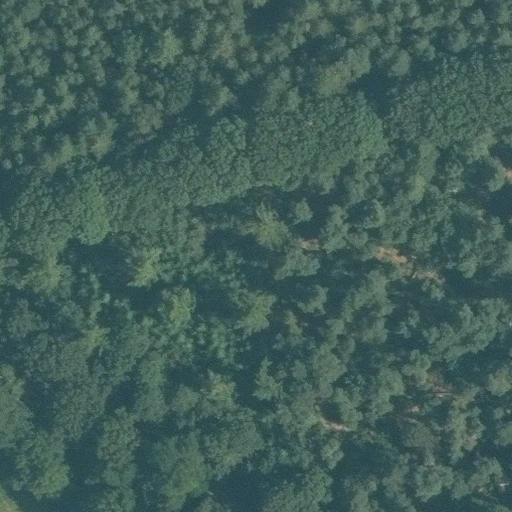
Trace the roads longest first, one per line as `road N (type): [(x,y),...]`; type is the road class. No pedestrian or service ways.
road 1 (unknown): [(511,60),(0,194)]
road 2 (unclassified): [(225,511),(50,374)]
